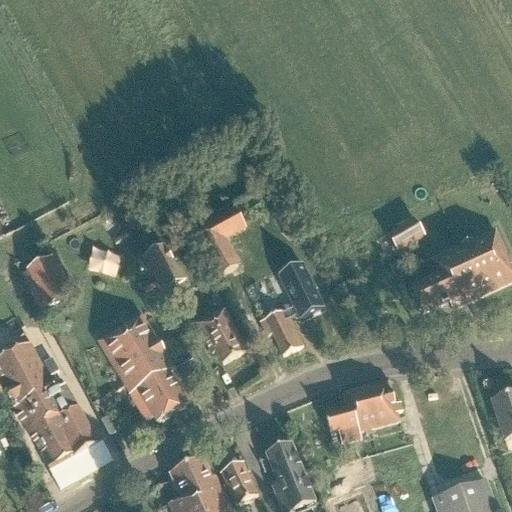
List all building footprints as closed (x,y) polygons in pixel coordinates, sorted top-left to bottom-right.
[(245,232),(235,214),(196,236),(221,280),(239,270),(224,243),(245,232)] [(425,241),(414,222),(387,238),(398,257),(425,241)] [(511,271),(495,235),(484,240),(431,264),(439,280),(412,293),(423,318),(449,306),(453,313),(511,286),(511,271)] [(186,282),(165,248),(142,262),(164,296),(186,282)] [(68,299),(48,264),(27,276),(47,311),(68,299)] [(283,360),(304,351),(303,351),(290,323),(290,322),(298,319),(301,325),(324,313),(302,268),(279,279),(294,310),(294,311),(286,315),(286,314),(260,326),(267,341),(272,338),(283,360)] [(224,312),(196,327),(212,358),(216,356),(223,368),(248,355),(224,312)] [(158,427),(187,410),(168,376),(175,372),(143,320),(99,346),(131,399),(134,397),(138,405),(143,402),(158,427)] [(0,357),(27,345),(16,321),(0,328),(0,357)] [(56,394),(52,387),(30,346),(0,362),(0,384),(40,456),(46,453),(54,468),(74,457),(75,460),(98,447),(78,411),(77,411),(65,389),(56,394)] [(395,408),(389,384),(343,396),(347,411),(326,417),(331,439),(339,437),(342,447),(361,442),(359,436),(364,435),(365,438),(371,437),(370,433),(400,425),(397,417),(403,415),(400,407),(395,408)] [(511,399),(492,406),(505,445),(511,442),(511,399)] [(272,491),(281,511),(306,511),(316,508),(292,449),(266,459),(278,488),(272,491)] [(353,493),(369,491),(366,461),(349,462),(353,493)] [(171,478),(182,502),(168,508),(169,511),(229,511),(216,481),(211,484),(202,464),(171,478)] [(259,501),(243,468),(221,478),(237,511),(259,501)] [(433,501),(436,511),(497,511),(488,484),(433,501)] [(335,506),(337,511),(366,511),(359,496),(335,506)]
